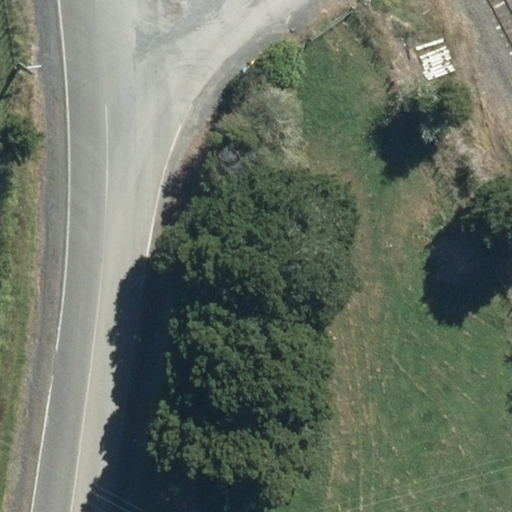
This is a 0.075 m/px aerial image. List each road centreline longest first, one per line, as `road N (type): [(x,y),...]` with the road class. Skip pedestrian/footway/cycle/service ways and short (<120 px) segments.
road 1 (tertiary): [(72,511),(107,225),(106,85)]
road 2 (unclassified): [(232,0),(106,85)]
